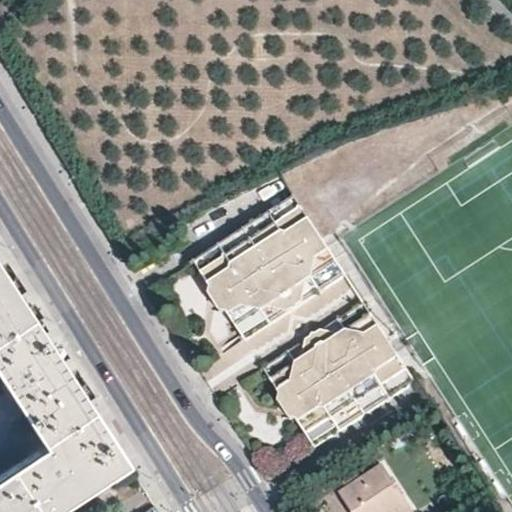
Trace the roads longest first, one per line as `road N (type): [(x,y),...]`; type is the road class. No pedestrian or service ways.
road 1 (tertiary): [(269,511),(193,417),(0,105)]
road 2 (tertiary): [(0,203),(190,511)]
